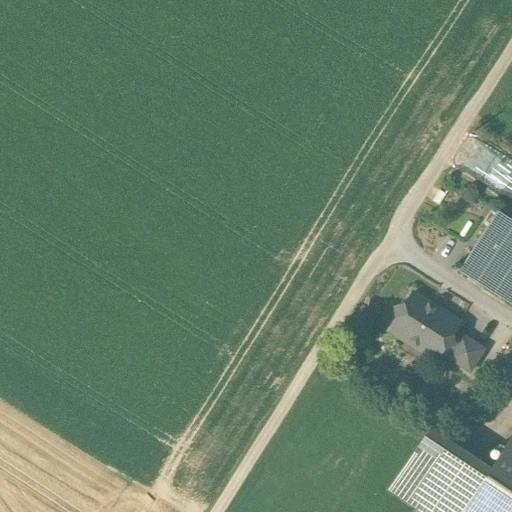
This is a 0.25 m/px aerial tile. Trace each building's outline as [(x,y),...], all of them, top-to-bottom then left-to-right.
[(511,195),(511,163),(473,138),(455,165),(509,200),(511,195)] [(497,212),(466,260),(480,270),(511,222),(497,212)] [(511,222),(480,270),(466,260),(459,272),(511,305),(511,222)] [(459,324),(412,293),(404,306),(394,308),(396,319),(388,330),(436,361),(440,353),(447,358),(459,339),(452,335),(459,324)] [(459,339),(447,358),(470,372),(483,350),(461,336),(459,339)] [(511,511),(511,438),(462,511),(511,511)]
